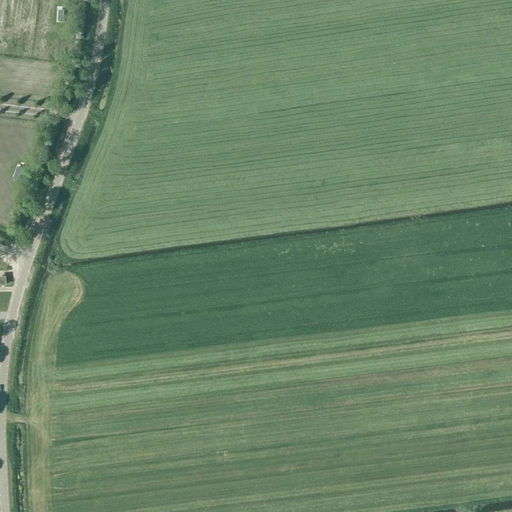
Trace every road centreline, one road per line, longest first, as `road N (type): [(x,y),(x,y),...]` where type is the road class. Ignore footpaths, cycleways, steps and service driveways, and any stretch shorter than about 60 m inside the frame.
road 1 (tertiary): [(27,258),(92,76),(103,0)]
road 2 (tertiary): [(5,511),(3,375),(27,258)]
